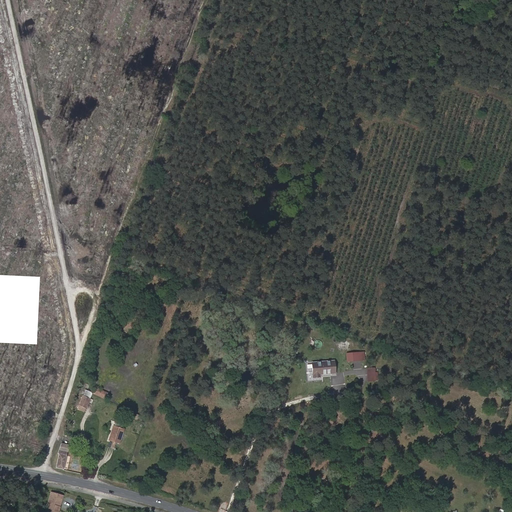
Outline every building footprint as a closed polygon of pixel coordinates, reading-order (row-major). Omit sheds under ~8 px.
[(334,363),(312,364),(312,379),(319,379),(319,375),(334,375),(334,363)] [(374,385),(373,372),(366,372),(367,385),(374,385)] [(96,390),(94,394),(105,400),(108,396),(96,390)] [(87,391),(83,397),(90,401),(94,394),(87,391)] [(86,408),(90,401),(83,397),(79,406),(86,408)] [(114,442),(120,444),(124,431),(114,428),(113,430),(118,431),(114,442)] [(109,443),(113,445),(114,442),(118,431),(113,430),(109,443)] [(59,455),(56,469),(64,471),(69,453),(71,447),(62,445),(60,450),(58,455),(59,455)] [(168,468),(173,459),(168,456),(163,465),(168,468)] [(57,511),(59,511),(63,498),(58,497),(56,502),(51,500),(48,509),(57,511)]
